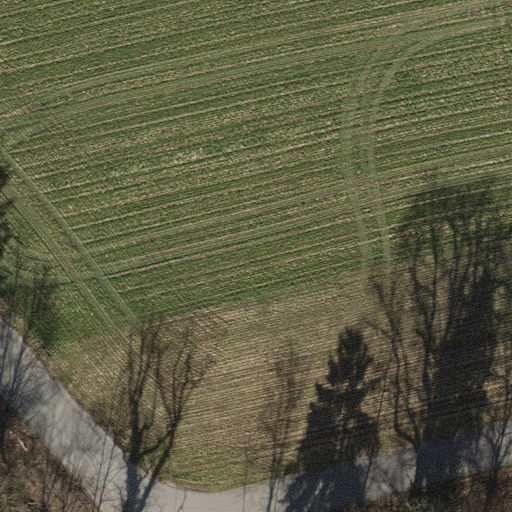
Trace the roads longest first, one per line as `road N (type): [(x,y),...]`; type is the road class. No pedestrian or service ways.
road 1 (track): [(234,511),(511,441)]
road 2 (track): [(0,354),(137,511)]
